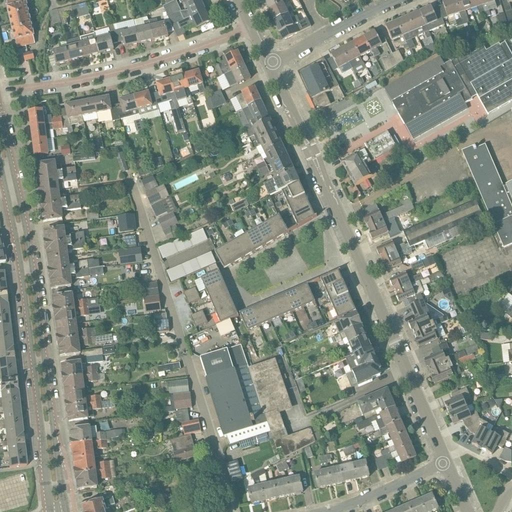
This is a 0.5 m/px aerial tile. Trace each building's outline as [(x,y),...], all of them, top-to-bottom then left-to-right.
[(21,21),(15,0),(6,0),(8,7),(7,7),(11,23),(21,21)] [(15,0),(21,21),(30,19),(26,2),(25,3),(24,0),(15,0)] [(166,14),(168,17),(170,23),(171,26),(205,10),(199,0),(195,0),(185,5),(188,12),(181,13),(176,1),(163,7),(165,12),(166,14)] [(263,0),(268,10),(283,3),(281,0),(263,0)] [(459,15),(454,0),(452,0),(442,3),(443,6),(438,8),(443,20),(447,18),(448,19),(459,15)] [(471,11),(467,0),(454,0),(459,15),(471,11)] [(486,18),(479,0),(467,0),(471,11),(477,9),(478,12),(480,12),(483,19),(486,18)] [(493,0),(479,0),(486,18),(490,17),(489,12),(497,9),(493,0)] [(511,2),(511,0),(507,0),(507,1),(503,2),(508,24),(511,22),(511,10),(511,11),(509,3),(511,2)] [(72,7),(73,13),(75,13),(77,18),(89,15),(86,3),(72,7)] [(283,3),(268,10),(274,21),(289,15),(283,3)] [(57,10),(61,23),(62,26),(68,24),(66,15),(73,13),(72,7),(72,6),(57,10)] [(443,20),(438,8),(432,10),(431,8),(420,13),(426,27),(437,22),(443,20)] [(61,23),(57,10),(49,12),(52,25),(61,23)] [(205,10),(171,26),(174,32),(177,37),(184,34),(182,28),(193,23),(196,29),(210,22),(205,10)] [(426,27),(420,13),(408,17),(414,32),(426,27)] [(501,30),(508,28),(504,14),(497,16),(501,30)] [(289,15),(274,21),(283,40),(311,27),(307,19),(299,22),(297,16),(291,19),(289,15)] [(159,25),(158,20),(149,22),(153,41),(168,37),(167,33),(174,32),(171,26),(170,23),(168,17),(164,18),(165,24),(159,25)] [(417,37),(414,32),(408,17),(397,22),(408,47),(410,51),(416,48),(412,39),(417,37)] [(30,19),(21,21),(26,45),(35,43),(33,36),(34,36),(30,19)] [(21,21),(11,23),(15,40),(16,40),(17,47),(26,45),(21,21)] [(136,31),(139,44),(153,41),(149,22),(144,23),(145,28),(136,31)] [(408,47),(397,22),(386,27),(392,42),(399,39),(402,44),(404,49),(408,47)] [(139,44),(136,31),(128,32),(127,28),(114,31),(118,43),(123,42),(125,48),(139,44)] [(118,43),(114,31),(110,33),(108,33),(109,37),(96,41),(99,54),(113,50),(112,45),(118,43)] [(375,32),(364,38),(371,52),(374,56),(375,57),(380,55),(377,49),(382,46),(376,34),(375,32)] [(85,58),(82,44),(80,38),(66,42),(68,48),(71,61),(85,58)] [(371,52),(364,38),(352,44),(360,58),(371,52)] [(99,54),(96,41),(82,44),(85,58),(99,54)] [(342,50),(349,64),(352,69),(363,64),(360,58),(352,44),(342,50)] [(460,77),(451,61),(444,65),(444,64),(440,58),(384,90),(396,110),(397,109),(398,110),(399,113),(396,114),(397,116),(398,115),(413,140),(468,109),(465,104),(473,100),(468,91),(473,88),(488,115),(511,101),(511,60),(509,62),(499,44),(486,51),(484,47),(472,54),(469,51),(456,58),(465,74),(460,77)] [(71,61),(68,48),(53,52),(57,65),(71,61)] [(349,64),(342,50),(331,56),(338,70),(349,64)] [(399,51),(389,56),(394,67),(404,61),(399,51)] [(220,77),(225,75),(244,66),(238,53),(225,59),(228,64),(223,66),(222,65),(215,68),(220,77)] [(394,67),(389,56),(379,60),(385,72),(394,67)] [(299,74),(311,100),(339,87),(324,59),(305,69),(305,71),(299,74)] [(244,66),(225,75),(231,88),(237,85),(238,85),(250,80),(244,66)] [(199,72),(184,76),(188,89),(197,86),(200,95),(205,94),(199,72)] [(188,89),(184,76),(170,80),(174,93),(176,100),(177,102),(187,99),(188,105),(193,104),(188,89)] [(174,93),(170,80),(156,85),(159,93),(154,94),(157,106),(170,102),(168,95),(174,93)] [(361,86),(358,80),(353,83),(356,89),(361,86)] [(339,87),(311,100),(317,112),(344,98),(339,87)] [(243,110),(248,108),(261,102),(254,88),(242,94),(242,95),(237,97),(243,110)] [(209,96),(211,103),(223,97),(221,91),(209,96)] [(159,111),(157,106),(154,94),(149,95),(148,93),(134,97),(139,115),(140,117),(159,111)] [(120,129),(118,121),(115,105),(110,106),(108,97),(94,100),(97,114),(111,112),(114,126),(115,125),(116,129),(120,129)] [(139,115),(134,97),(119,101),(120,104),(115,105),(118,121),(139,115)] [(223,97),(211,103),(213,109),(226,104),(223,97)] [(97,114),(94,100),(80,103),(82,117),(97,114)] [(177,102),(176,100),(172,101),(174,110),(171,111),(178,134),(186,131),(177,102)] [(253,128),(257,126),(269,121),(267,115),(261,102),(248,108),(243,110),(242,111),(249,124),(251,123),(253,128)] [(84,123),(82,117),(80,103),(65,106),(67,116),(61,117),(62,123),(63,128),(68,127),(70,138),(75,137),(74,133),(73,133),(71,125),(84,123)] [(62,123),(61,117),(46,119),(46,121),(43,121),(42,111),(29,112),(31,127),(62,123)] [(144,132),(140,120),(133,122),(137,133),(138,132),(139,134),(144,132)] [(269,121),(257,126),(253,128),(252,129),(256,136),(249,139),(251,145),(276,133),(270,121),(269,121)] [(63,128),(62,123),(31,127),(32,141),(46,139),(50,138),(49,130),(63,128)] [(342,164),(349,176),(369,164),(378,159),(397,149),(388,132),(365,145),(368,150),(359,155),(358,155),(342,164)] [(276,133),(251,145),(254,150),(261,147),(264,154),(281,146),(276,133)] [(46,139),(32,141),(34,156),(48,154),(46,139)] [(60,156),(70,155),(69,146),(59,147),(60,156)] [(281,146),(264,154),(267,160),(264,161),(264,162),(256,166),(259,172),(288,159),(281,146)] [(496,251),(504,247),(511,243),(511,181),(506,184),(508,188),(504,190),(485,146),(476,150),(475,148),(463,153),(502,244),(494,247),(490,236),(455,250),(465,273),(499,258),(496,251)] [(122,173),(128,171),(122,153),(116,155),(122,173)] [(73,162),(95,160),(95,154),(73,157),(73,162)] [(154,169),(163,166),(161,158),(152,161),(154,169)] [(288,159),(259,172),(262,178),(273,173),(276,179),(293,170),(288,159)] [(143,160),(134,162),(136,169),(145,167),(143,160)] [(36,174),(36,179),(76,174),(76,169),(63,171),(63,172),(57,173),(55,163),(35,165),(37,174),(36,174)] [(369,164),(349,176),(355,187),(376,175),(372,168),(369,164)] [(139,177),(150,175),(148,169),(138,172),(139,177)] [(275,193),(298,182),(293,170),(276,179),(266,183),(269,190),(273,189),(275,193)] [(76,174),(36,179),(37,185),(38,185),(39,193),(59,191),(58,181),(64,180),(64,182),(77,180),(76,180),(77,180),(76,174)] [(144,188),(155,182),(153,176),(141,182),(144,188)] [(155,182),(144,188),(146,194),(158,188),(155,182)] [(287,203),(305,195),(306,194),(305,194),(304,194),(300,184),(282,192),(287,203)] [(158,188),(146,194),(149,199),(161,194),(158,188)] [(120,198),(129,195),(128,190),(118,193),(120,198)] [(59,191),(39,193),(40,202),(39,202),(40,208),(86,202),(86,197),(80,198),(79,195),(66,197),(66,198),(63,198),(63,199),(60,199),(59,191)] [(292,214),(310,206),(311,205),(310,205),(305,195),(287,203),(292,214)] [(367,225),(369,229),(395,218),(399,217),(413,210),(409,200),(402,204),(404,208),(382,218),(379,211),(376,204),(363,211),(365,217),(363,218),(366,226),(367,225)] [(476,201),(470,204),(403,232),(408,245),(405,246),(404,244),(395,248),(393,242),(376,249),(379,257),(381,257),(382,260),(413,247),(425,242),(443,234),(483,217),(476,201)] [(89,202),(86,202),(40,208),(41,213),(42,213),(43,223),(63,220),(61,209),(65,208),(65,210),(67,210),(67,211),(81,209),(81,208),(89,207),(89,202)] [(154,212),(165,207),(162,202),(151,207),(154,212)] [(315,218),(310,206),(292,214),(298,227),(298,228),(317,217),(315,218)] [(165,207),(154,212),(156,218),(167,213),(165,207)] [(162,231),(175,225),(178,224),(173,212),(157,219),(162,231)] [(118,216),(120,232),(136,230),(135,215),(118,216)] [(269,222),(278,239),(290,233),(289,232),(288,232),(283,224),(281,219),(279,216),(269,222)] [(369,229),(371,233),(369,233),(372,240),(389,233),(387,230),(402,224),(399,217),(395,218),(369,229)] [(278,239),(269,222),(258,228),(267,245),(278,239)] [(175,225),(162,231),(167,243),(180,237),(175,225)] [(44,240),(45,246),(85,241),(84,233),(70,234),(70,237),(68,238),(65,239),(63,228),(44,231),(45,240),(44,240)] [(267,245),(258,228),(247,234),(257,251),(267,245)] [(164,259),(209,242),(205,231),(160,248),(164,259)] [(236,240),(246,257),(257,251),(247,234),(236,240)] [(443,234),(425,242),(428,249),(447,241),(443,234)] [(124,250),(137,248),(135,236),(123,238),(124,250)] [(226,246),(235,263),(246,257),(236,240),(226,246)] [(85,241),(45,246),(46,251),(47,251),(48,259),(67,257),(66,247),(69,247),(69,248),(72,248),(72,251),(86,249),(85,241)] [(235,263),(226,246),(215,252),(224,269),(224,270),(235,263)] [(413,247),(382,260),(384,264),(383,265),(386,272),(402,265),(400,258),(412,253),(411,251),(414,250),(413,247)] [(139,248),(120,251),(122,266),(141,263),(139,248)] [(67,257),(48,259),(49,267),(48,268),(48,274),(89,269),(97,268),(97,262),(88,263),(88,261),(73,263),(74,266),(68,267),(67,257)] [(433,257),(423,262),(426,269),(436,264),(433,257)] [(206,290),(224,282),(216,264),(208,267),(211,274),(201,278),(206,290)] [(76,279),(90,277),(89,270),(89,269),(48,274),(49,280),(50,280),(51,289),(71,287),(69,276),(73,276),(73,277),(75,276),(76,279)] [(344,283),(339,272),(341,271),(340,271),(320,280),(321,280),(326,291),(344,283)] [(423,280),(396,292),(397,296),(396,296),(399,303),(407,300),(410,306),(423,300),(421,294),(424,293),(421,286),(443,277),(441,272),(423,280)] [(396,292),(423,280),(420,275),(415,278),(409,280),(406,274),(390,281),(393,289),(394,288),(396,292)] [(211,302),(229,294),(224,282),(206,290),(211,302)] [(511,291),(511,284),(508,282),(503,290),(510,295),(511,291)] [(142,298),(159,295),(157,283),(140,285),(142,298)] [(348,293),(344,283),(326,291),(330,302),(348,294),(349,293),(348,293)] [(296,290),(304,308),(315,303),(314,300),(312,295),(310,290),(308,286),(309,286),(309,285),(296,290)] [(186,299),(198,294),(195,288),(184,293),(186,299)] [(285,295),(293,313),(304,308),(296,290),(285,295)] [(198,294),(186,299),(189,305),(200,300),(198,294)] [(216,313),(234,305),(229,294),(211,302),(216,313)] [(355,310),(348,294),(330,302),(338,320),(356,312),(355,311),(357,310),(356,310),(355,310)] [(53,307),(53,313),(88,308),(87,300),(77,301),(78,306),(73,306),(72,295),(52,297),(54,307),(53,307)] [(274,300),(281,318),(293,313),(285,295),(274,300)] [(159,297),(144,299),(147,313),(161,311),(159,297)] [(262,305),(270,323),(281,318),(274,300),(262,305)] [(415,336),(435,327),(449,321),(447,317),(433,323),(427,308),(423,300),(410,306),(414,314),(416,320),(408,324),(412,332),(413,332),(415,336)] [(7,305),(0,305),(0,316),(8,315),(7,305)] [(234,305),(216,313),(221,324),(230,320),(236,318),(239,317),(234,305)] [(251,309),(259,327),(270,323),(262,305),(251,309)] [(89,316),(88,308),(53,313),(54,318),(55,318),(56,327),(76,324),(75,317),(80,316),(80,317),(89,316)] [(259,327),(251,309),(240,314),(240,315),(247,332),(259,327)] [(193,322),(205,317),(202,311),(191,316),(193,322)] [(167,321),(166,314),(154,315),(156,333),(169,332),(169,321),(167,321)] [(8,315),(0,316),(0,327),(9,326),(8,315)] [(339,335),(361,326),(362,326),(360,321),(361,319),(360,317),(358,316),(357,315),(339,323),(335,324),(339,335)] [(205,317),(193,322),(196,328),(208,323),(205,317)] [(76,324),(56,327),(57,336),(56,336),(57,342),(97,337),(96,328),(81,330),(81,334),(77,335),(76,324)] [(9,326),(0,327),(0,338),(11,337),(9,326)] [(361,326),(339,335),(334,337),(336,341),(337,343),(346,339),(348,344),(366,337),(361,326)] [(440,339),(435,327),(415,336),(416,340),(415,340),(419,348),(440,339)] [(493,333),(481,331),(480,339),(492,341),(493,333)] [(97,337),(57,342),(58,347),(59,347),(60,357),(80,354),(78,343),(82,343),(83,347),(113,343),(112,335),(97,337)] [(11,337),(0,338),(0,349),(12,348),(11,337)] [(366,337),(348,344),(351,351),(342,355),(344,360),(346,359),(371,348),(366,337)] [(430,373),(456,361),(467,357),(464,351),(448,358),(446,352),(449,350),(446,344),(431,350),(434,356),(424,360),(428,369),(429,368),(430,373)] [(226,436),(229,445),(239,442),(270,432),(249,369),(241,345),(200,358),(203,368),(224,437),(226,436)] [(12,348),(0,349),(0,360),(13,359),(12,348)] [(371,348),(346,359),(352,373),(378,362),(372,348),(371,348)] [(85,358),(102,356),(103,356),(102,349),(84,352),(85,358)] [(459,366),(475,359),(473,354),(467,357),(456,361),(459,366)] [(102,356),(85,358),(85,364),(103,362),(102,356)] [(13,359),(0,360),(0,371),(15,369),(13,359)] [(249,369),(270,432),(271,434),(285,430),(280,414),(293,409),(275,359),(249,369)] [(456,361),(430,373),(432,377),(431,377),(435,385),(456,376),(453,370),(459,367),(458,367),(459,366),(456,361)] [(61,374),(62,380),(98,375),(97,367),(95,367),(86,369),(87,372),(82,373),(81,362),(61,365),(62,374),(61,374)] [(378,362),(352,373),(346,376),(351,388),(357,385),(359,387),(372,382),(371,380),(380,376),(378,370),(381,369),(378,362)] [(159,377),(165,376),(164,372),(181,369),(180,363),(157,367),(159,377)] [(15,369),(0,371),(0,381),(16,380),(15,369)] [(104,374),(98,375),(62,380),(63,385),(64,385),(65,394),(85,391),(83,381),(88,380),(88,383),(105,380),(104,374)] [(295,381),(298,389),(304,387),(301,379),(295,381)] [(467,381),(463,383),(462,379),(458,381),(455,382),(456,384),(453,386),(454,389),(468,383),(467,381)] [(16,380),(0,381),(0,390),(0,393),(17,391),(16,380)] [(170,395),(189,393),(188,380),(168,382),(170,395)] [(449,415),(467,407),(464,401),(471,398),(466,389),(451,395),(454,401),(445,405),(449,415)] [(382,414),(395,408),(388,390),(357,403),(363,418),(381,411),(382,414)] [(17,391),(0,393),(1,399),(0,399),(0,403),(18,401),(17,391)] [(85,391),(65,394),(66,402),(65,402),(66,408),(102,403),(101,396),(91,397),(91,396),(85,397),(85,391)] [(162,413),(176,412),(188,411),(187,409),(192,408),(190,394),(160,397),(162,413)] [(18,401),(0,403),(0,408),(2,408),(3,414),(20,412),(18,401)] [(102,403),(66,408),(66,413),(67,413),(68,422),(88,419),(88,418),(94,417),(93,411),(115,408),(115,401),(102,403)] [(469,413),(467,407),(449,415),(454,425),(463,421),(465,426),(468,430),(480,419),(476,411),(469,413)] [(395,408),(382,414),(363,422),(357,425),(359,431),(372,426),(371,424),(377,422),(381,431),(401,423),(395,408)] [(188,422),(190,422),(188,411),(176,412),(178,424),(188,422)] [(20,412),(3,414),(4,421),(0,420),(0,425),(21,423),(20,412)] [(480,419),(468,430),(471,434),(476,436),(472,445),(482,450),(491,433),(485,430),(488,424),(480,419)] [(199,420),(190,422),(188,422),(189,428),(200,426),(199,420)] [(21,423),(0,425),(0,430),(5,430),(5,436),(22,434),(21,423)] [(401,423),(381,431),(373,435),(375,439),(383,436),(389,433),(391,440),(406,434),(401,423)] [(70,440),(71,446),(104,441),(106,441),(106,440),(111,440),(111,439),(115,438),(114,432),(96,434),(97,439),(90,440),(89,428),(70,430),(71,440),(70,440)] [(285,458),(316,443),(311,429),(274,442),(276,450),(281,448),(285,458)] [(491,433),(482,450),(492,455),(496,446),(502,449),(509,435),(500,430),(497,436),(491,433)] [(270,432),(239,442),(242,450),(273,440),(271,434),(270,432)] [(22,434),(5,436),(6,442),(1,443),(2,447),(7,447),(24,444),(22,434)] [(406,434),(391,440),(395,447),(388,450),(388,449),(381,452),(383,457),(396,452),(411,445),(406,434)] [(171,441),(174,453),(194,447),(191,435),(171,441)] [(104,441),(71,446),(71,451),(72,451),(74,460),(93,458),(91,446),(96,445),(97,450),(107,448),(106,441),(104,441)] [(24,444),(7,447),(7,453),(3,453),(3,458),(25,455),(24,444)] [(396,452),(383,457),(374,460),(379,471),(388,468),(386,462),(398,457),(401,464),(416,458),(411,445),(396,452)] [(353,446),(348,448),(351,456),(356,454),(353,446)] [(195,447),(194,447),(174,453),(173,453),(176,462),(198,456),(195,447)] [(308,459),(313,457),(310,447),(304,449),(308,459)] [(351,456),(348,448),(343,450),(346,458),(351,456)] [(511,463),(511,451),(505,448),(499,459),(505,462),(511,463)] [(25,455),(3,458),(4,463),(9,462),(9,468),(26,466),(25,455)] [(93,458),(74,460),(75,469),(74,469),(75,475),(108,471),(109,471),(108,462),(100,464),(101,469),(94,470),(93,458)] [(286,461),(281,464),(284,471),(289,469),(286,461)] [(366,462),(353,465),(357,480),(369,477),(366,462)] [(232,483),(244,479),(239,463),(227,467),(232,483)] [(284,471),(281,464),(276,466),(279,474),(284,471)] [(357,480),(353,465),(340,468),(344,483),(357,480)] [(344,483),(340,468),(328,471),(331,486),(344,483)] [(257,472),(259,477),(266,474),(263,469),(257,472)] [(108,471),(75,475),(75,481),(76,481),(78,490),(97,488),(95,475),(101,475),(102,480),(110,478),(109,471),(108,471)] [(331,486),(328,471),(315,474),(318,489),(331,486)] [(259,477),(257,472),(250,476),(253,480),(255,488),(248,489),(252,505),(265,502),(261,486),(259,477)] [(172,483),(176,492),(198,483),(194,474),(172,483)] [(206,496),(218,490),(212,477),(201,483),(206,496)] [(299,478),(286,481),(290,496),(303,493),(299,478)] [(290,496),(286,481),(274,483),(277,499),(290,496)] [(277,499),(274,483),(261,486),(265,502),(277,499)] [(137,494),(145,492),(143,486),(135,488),(137,494)] [(146,497),(145,492),(137,494),(138,500),(146,497)] [(432,495),(420,500),(425,511),(433,511),(438,510),(432,495)] [(109,511),(108,507),(115,505),(113,498),(83,507),(84,511),(109,511)] [(425,511),(420,500),(408,506),(410,511),(425,511)]
